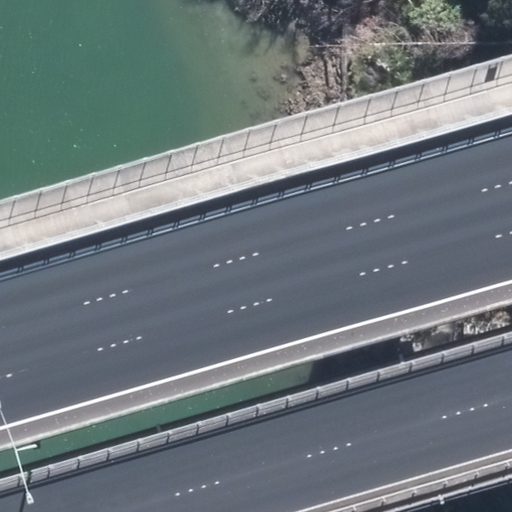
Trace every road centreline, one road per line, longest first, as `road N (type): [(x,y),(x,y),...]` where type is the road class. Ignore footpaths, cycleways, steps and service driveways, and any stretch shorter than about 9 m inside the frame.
road 1 (motorway): [(0,391),(511,244)]
road 2 (motorway): [(511,403),(134,511)]
